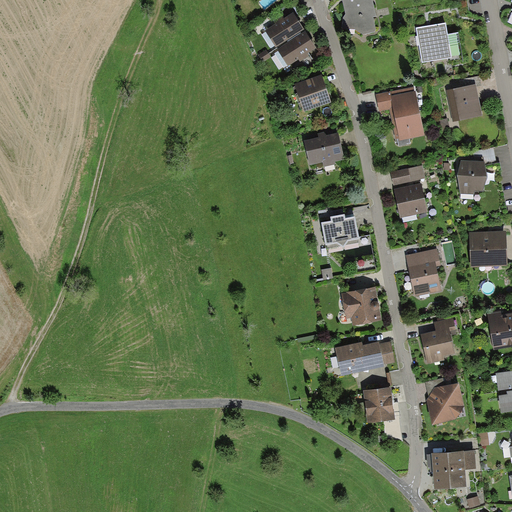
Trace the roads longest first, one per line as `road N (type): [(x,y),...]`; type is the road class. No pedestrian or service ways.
road 1 (residential): [(318,0),(358,121),(398,325),(415,423),(408,492)]
road 2 (track): [(10,406),(88,223),(116,114),(159,0)]
road 3 (unclassified): [(0,410),(270,408),(325,429),(408,492)]
road 4 (residential): [(511,124),(487,0)]
